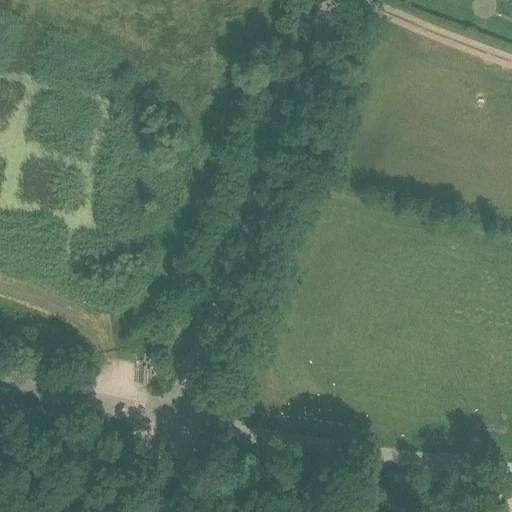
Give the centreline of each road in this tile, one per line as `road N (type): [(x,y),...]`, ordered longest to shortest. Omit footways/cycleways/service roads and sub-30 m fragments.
road 1 (unclassified): [(177,419),(328,0)]
road 2 (unclassified): [(511,475),(177,419)]
road 3 (unclassified): [(177,419),(0,382)]
